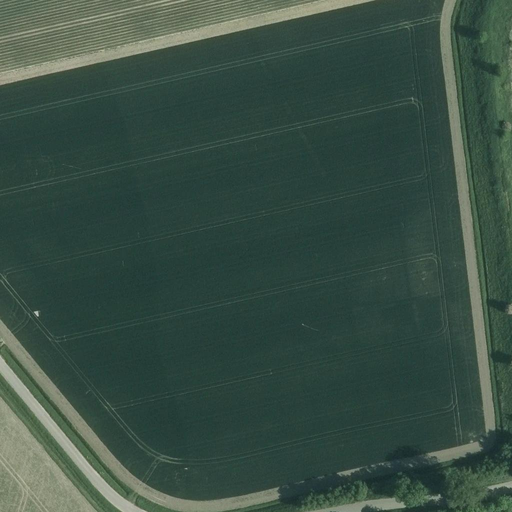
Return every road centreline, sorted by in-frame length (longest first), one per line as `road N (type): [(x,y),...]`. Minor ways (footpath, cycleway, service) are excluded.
road 1 (track): [(490,0),(482,40),(487,111),(511,238)]
road 2 (unclassified): [(128,511),(0,366)]
road 3 (unclassified): [(511,486),(335,511)]
